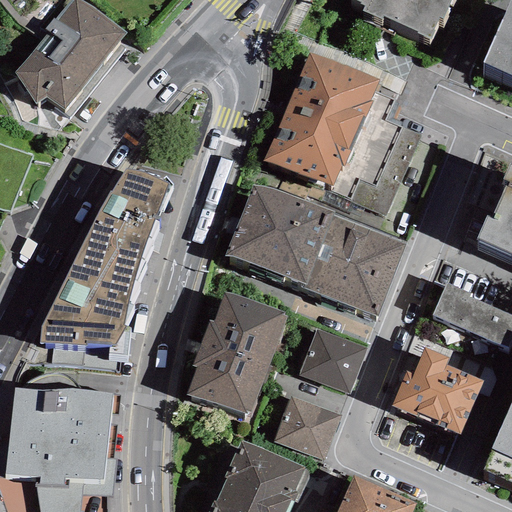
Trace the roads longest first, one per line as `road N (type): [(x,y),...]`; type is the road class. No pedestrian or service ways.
road 1 (residential): [(476,121),(352,433),(358,455),(371,463),(481,511)]
road 2 (secondary): [(147,511),(149,384),(172,285),(231,118),(233,77)]
road 3 (secondary): [(197,41),(116,141),(0,352)]
